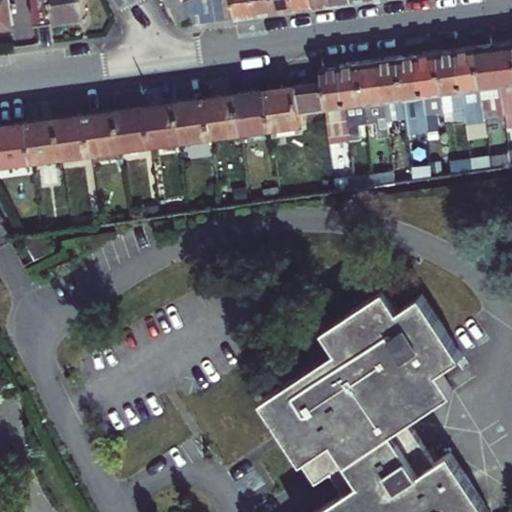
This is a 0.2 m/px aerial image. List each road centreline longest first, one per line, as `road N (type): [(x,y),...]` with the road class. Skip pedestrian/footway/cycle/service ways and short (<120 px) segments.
road 1 (residential): [(162,59),(511,10)]
road 2 (residential): [(0,80),(162,59)]
